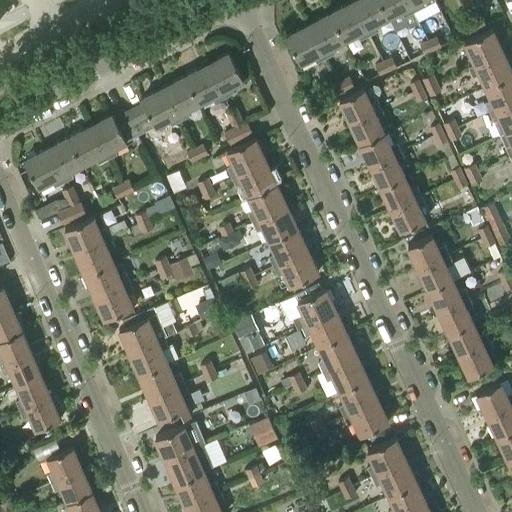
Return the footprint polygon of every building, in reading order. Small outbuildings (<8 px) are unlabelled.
[(350,0),(330,11),(344,38),(357,32),(360,38),(370,33),(352,0),(350,0)] [(352,0),(370,33),(379,28),(376,22),(388,15),(379,0),(352,0)] [(379,0),(388,15),(400,9),(404,15),(413,10),(407,0),(379,0)] [(407,0),(413,10),(423,5),(420,0),(407,0)] [(344,38),(330,11),(308,23),(322,50),(344,38)] [(477,27),(486,24),(481,14),(473,18),(477,27)] [(477,27),(473,18),(464,22),(469,32),(477,27)] [(313,55),(316,61),(326,56),(322,50),(308,23),(286,34),(300,62),(313,55)] [(473,63),(504,49),(494,26),(463,40),(473,63)] [(428,39),(433,48),(441,45),(437,35),(428,39)] [(424,53),(433,48),(428,39),(420,43),(424,53)] [(484,86),(511,72),(511,65),(504,49),(473,63),(468,65),(473,75),(478,73),(484,86)] [(229,50),(207,62),(224,96),(233,91),(230,85),(243,78),(229,50)] [(388,69),(396,65),(392,56),(383,60),(388,69)] [(379,73),(388,69),(383,60),(375,64),(379,73)] [(207,62),(185,74),(199,101),(211,95),(215,101),(224,96),(207,62)] [(489,111),(511,99),(511,72),(484,86),(490,98),(485,101),(489,111)] [(423,77),(427,85),(436,81),(433,73),(423,77)] [(186,108),(199,101),(185,74),(163,85),(181,119),(190,114),(186,108)] [(349,75),(340,79),(345,88),(353,84),(349,75)] [(413,90),(423,86),(419,77),(409,81),(413,90)] [(336,92),(345,88),(340,79),(332,83),(333,84),(336,92)] [(440,89),(436,81),(427,85),(430,93),(440,89)] [(333,84),(327,87),(330,95),(336,92),(333,84)] [(143,102),(129,109),(140,130),(154,123),(155,124),(167,118),(171,124),(181,119),(163,85),(141,97),(143,102)] [(423,86),(413,90),(418,99),(427,95),(423,86)] [(340,99),(350,121),(381,107),(376,97),(370,100),(364,88),(340,99)] [(505,131),(511,127),(511,99),(489,111),(493,120),(499,118),(505,131)] [(225,110),(229,118),(239,113),(235,105),(225,110)] [(360,143),(384,132),(378,117),(384,114),(381,107),(350,121),(360,143)] [(113,112),(90,124),(108,157),(116,153),(113,146),(127,139),(126,138),(140,130),(129,109),(115,117),(113,112)] [(233,126),(243,121),(239,113),(229,118),(233,126)] [(444,122),(447,130),(457,125),(454,118),(444,122)] [(243,121),(233,126),(222,132),(228,144),(251,133),(245,121),(243,121)] [(443,130),(439,121),(429,125),(434,134),(443,130)] [(98,163),(108,157),(90,124),(68,135),(82,162),(94,156),(98,163)] [(457,125),(447,130),(451,138),(461,133),(457,125)] [(510,155),(511,154),(511,127),(505,131),(500,133),(510,155)] [(447,139),(443,130),(434,134),(438,143),(447,139)] [(360,143),(370,164),(401,150),(397,140),(390,144),(384,132),(360,143)] [(70,169),(82,162),(68,135),(46,146),(64,180),(73,175),(70,169)] [(231,175),(265,159),(254,136),(227,149),(233,162),(226,165),(231,175)] [(194,147),(199,157),(207,153),(202,143),(194,147)] [(64,180),(46,146),(24,158),(38,186),(51,179),(54,185),(64,180)] [(199,157),(194,147),(186,151),(190,161),(199,157)] [(401,150),(370,164),(380,186),(405,175),(398,161),(405,158),(401,150)] [(265,159),(231,175),(235,184),(242,181),(248,194),(275,181),(265,159)] [(475,163),(465,167),(468,174),(478,170),(475,163)] [(450,169),(454,178),(464,174),(460,164),(450,169)] [(481,178),(478,170),(468,174),(472,182),(481,178)] [(467,182),(464,174),(454,178),(458,187),(467,182)] [(380,186),(390,207),(421,193),(417,184),(410,187),(405,175),(380,186)] [(197,181),(201,189),(211,185),(207,176),(197,181)] [(121,183),(126,193),(134,189),(129,179),(121,183)] [(275,181),(248,194),(254,207),(247,210),(252,220),(286,204),(275,181)] [(117,197),(126,193),(121,183),(112,188),(117,197)] [(62,188),(66,197),(75,193),(72,184),(62,188)] [(215,193),(211,185),(201,189),(205,197),(215,193)] [(79,200),(75,193),(66,197),(69,205),(79,200)] [(172,204),(167,193),(158,198),(163,208),(172,204)] [(421,193),(390,207),(401,230),(425,218),(418,205),(425,202),(421,193)] [(79,200),(69,205),(57,210),(63,222),(86,212),(81,200),(79,200)] [(297,226),(286,204),(252,220),(256,230),(263,226),(269,239),(297,226)] [(139,222),(149,218),(145,209),(135,214),(139,222)] [(64,226),(75,250),(103,238),(110,235),(105,224),(98,227),(93,214),(64,226)] [(149,219),(149,218),(139,222),(128,226),(133,239),(145,235),(143,230),(164,221),(161,214),(149,219)] [(222,234),(232,229),(228,221),(218,225),(222,234)] [(481,236),(491,232),(487,223),(477,227),(481,236)] [(496,235),(506,231),(502,223),(493,228),(496,235)] [(297,226),(269,239),(275,252),(268,255),(273,265),(307,249),(297,226)] [(222,244),(227,246),(239,240),(238,238),(242,236),(239,228),(234,230),(219,237),(222,244)] [(509,239),(506,231),(496,235),(500,243),(509,239)] [(444,242),(437,245),(431,232),(408,244),(418,266),(449,252),(444,242)] [(486,245),(495,241),(491,232),(481,236),(486,245)] [(103,238),(75,250),(84,272),(112,260),(107,248),(114,244),(110,235),(103,238)] [(3,243),(0,243),(0,263),(10,259),(3,243)] [(318,271),(307,249),(273,265),(277,274),(284,271),(290,284),(318,271)] [(169,262),(174,273),(191,266),(190,264),(198,261),(194,252),(169,262)] [(418,266),(428,288),(452,277),(446,264),(453,261),(449,252),(418,266)] [(158,268),(168,263),(164,255),(155,259),(155,260),(158,268)] [(84,272),(94,295),(122,283),(129,280),(125,270),(118,273),(112,260),(84,272)] [(168,263),(158,268),(162,276),(172,272),(168,263)] [(243,279),(253,274),(249,265),(239,270),(243,279)] [(511,275),(507,266),(498,271),(502,280),(511,275)] [(253,274),(243,279),(247,287),(257,282),(253,274)] [(511,276),(511,275),(502,280),(505,289),(511,286),(511,276)] [(428,288),(439,310),(462,299),(462,298),(469,295),(465,286),(458,289),(452,277),(428,288)] [(293,291),(297,299),(290,302),(301,325),(335,309),(325,286),(322,287),(318,279),(293,291)] [(132,306),(126,292),(134,289),(129,280),(122,283),(94,295),(104,318),(132,306)] [(2,284),(0,284),(0,311),(12,307),(2,284)] [(204,316),(219,310),(213,295),(198,302),(204,316)] [(439,310),(449,331),(473,320),(466,307),(473,304),(469,295),(462,298),(462,299),(439,310)] [(0,337),(21,329),(12,307),(0,311),(0,337)] [(346,331),(335,309),(301,325),(305,335),(312,331),(318,344),(346,331)] [(119,327),(129,350),(164,335),(177,330),(172,320),(163,324),(157,310),(119,327)] [(246,352),(252,349),(263,344),(257,329),(259,328),(252,313),(232,322),(246,352)] [(449,331),(459,353),(489,339),(485,330),(479,333),(473,320),(449,331)] [(197,331),(194,322),(184,327),(187,335),(197,331)] [(0,364),(31,351),(21,329),(0,337),(0,346),(3,353),(0,353),(0,364)] [(356,353),(346,331),(318,344),(324,357),(317,360),(322,370),(356,353)] [(129,350),(139,373),(167,361),(161,348),(168,345),(164,335),(129,350)] [(489,339),(459,353),(469,376),(493,365),(487,351),(493,348),(489,339)] [(251,356),(258,372),(271,366),(264,350),(251,356)] [(31,351),(0,364),(4,373),(10,370),(16,383),(40,373),(31,351)] [(333,376),(339,389),(367,376),(356,353),(322,370),(326,379),(333,376)] [(203,372),(213,368),(210,359),(200,363),(203,372)] [(139,373),(149,396),(184,380),(179,371),(173,374),(167,361),(139,373)] [(213,368),(203,372),(207,380),(217,376),(213,368)] [(292,383),(302,379),(298,370),(288,375),(292,383)] [(40,373),(16,383),(22,397),(15,400),(19,408),(50,395),(40,373)] [(288,375),(281,379),(285,387),(292,383),(288,375)] [(377,398),(367,376),(339,389),(345,401),(338,405),(343,414),(377,398)] [(306,387),(302,379),(292,383),(296,392),(306,387)] [(487,413),(511,401),(511,390),(507,393),(500,379),(476,391),(487,413)] [(184,380),(149,396),(159,419),(180,409),(183,416),(190,413),(187,407),(194,404),(184,380)] [(247,403),(259,397),(254,386),(242,391),(247,403)] [(50,395),(19,408),(23,417),(30,414),(36,428),(60,418),(50,395)] [(377,398),(343,414),(347,424),(354,421),(360,434),(388,421),(377,398)] [(511,401),(487,413),(497,435),(511,427),(511,401)] [(268,415),(249,424),(259,446),(278,437),(268,415)] [(310,419),(313,428),(323,424),(319,415),(310,419)] [(200,444),(204,442),(206,441),(196,418),(155,435),(165,459),(200,444)] [(323,424),(313,428),(317,437),(327,432),(323,424)] [(511,427),(497,435),(507,457),(511,454),(511,427)] [(371,474),(406,458),(395,435),(367,448),(373,462),(366,465),(371,474)] [(204,442),(200,444),(165,459),(175,481),(203,469),(214,465),(204,442)] [(47,472),(51,481),(82,468),(72,445),(48,455),(54,469),(47,472)] [(388,494),(416,481),(406,458),(371,474),(375,484),(382,481),(388,494)] [(249,476),(259,472),(265,469),(262,461),(245,468),(249,476)] [(82,468),(51,481),(54,490),(61,487),(67,500),(91,490),(82,468)] [(175,481),(185,504),(220,489),(215,479),(209,482),(203,469),(175,481)] [(262,481),(259,472),(249,476),(253,485),(262,481)] [(338,480),(342,488),(351,484),(347,475),(338,480)] [(407,511),(427,503),(416,481),(388,494),(394,506),(387,510),(388,511),(407,511)] [(351,484),(342,488),(345,497),(355,492),(351,484)] [(0,493),(3,502),(11,498),(7,489),(0,492),(0,493)] [(220,489),(185,504),(188,511),(221,511),(217,502),(224,499),(220,489)] [(99,511),(101,511),(91,490),(67,500),(72,511),(99,511)] [(15,507),(11,498),(3,502),(7,511),(15,507)] [(430,511),(427,503),(407,511),(430,511)]
